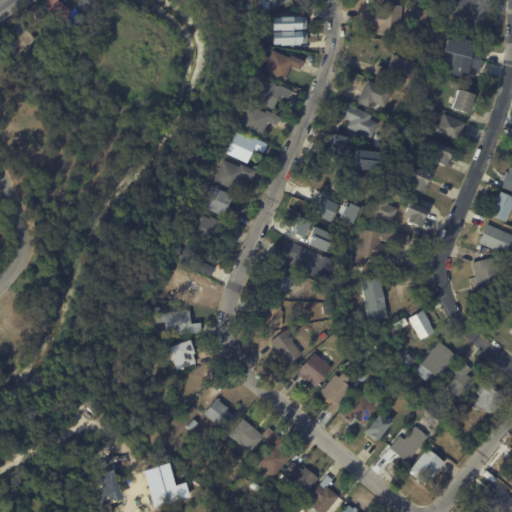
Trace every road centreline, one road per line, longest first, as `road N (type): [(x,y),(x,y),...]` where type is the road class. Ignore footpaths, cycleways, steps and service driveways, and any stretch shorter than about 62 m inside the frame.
road 1 (residential): [(334,0),(333,43),(231,291),(227,344),(241,368),(422,511)]
road 2 (residential): [(511,361),(464,322),(445,282),(450,236),(508,90),(511,31)]
road 3 (residential): [(436,511),(511,417)]
